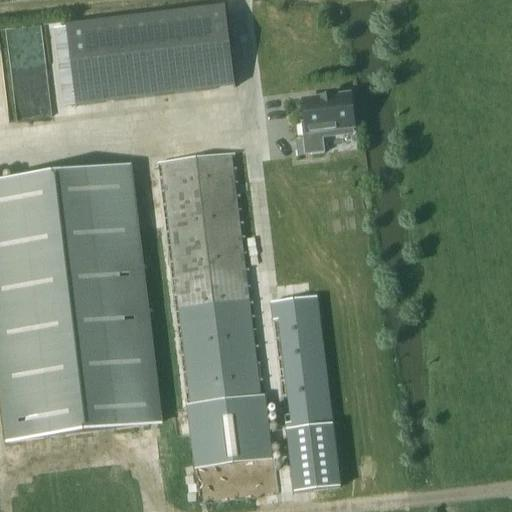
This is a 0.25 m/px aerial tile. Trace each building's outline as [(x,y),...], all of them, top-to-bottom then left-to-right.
[(67,41),(75,107),(234,88),(226,21),(67,41)] [(303,142),(296,143),(298,158),(304,157),(324,155),(322,138),(336,136),(335,132),(353,130),(349,96),(302,102),(305,123),(300,124),(303,142)] [(232,156),(161,165),(191,405),(187,405),(194,470),(273,460),(265,395),(261,395),(232,156)] [(0,184),(0,364),(10,444),(154,427),(132,224),(136,224),(130,169),(0,184)] [(318,296),(270,301),(272,318),(279,317),(291,421),(285,422),(294,495),(312,493),(311,491),(340,487),(318,296)]
